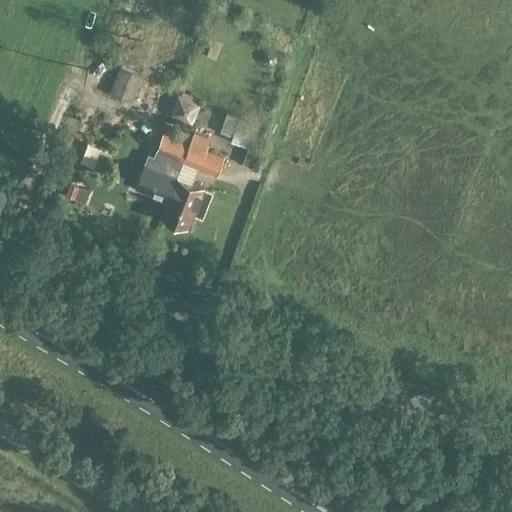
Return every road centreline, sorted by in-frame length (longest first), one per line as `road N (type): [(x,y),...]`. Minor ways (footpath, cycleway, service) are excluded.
road 1 (unclassified): [(511,444),(0,237)]
road 2 (primary): [(317,511),(0,321)]
road 3 (unclassified): [(125,511),(0,432)]
